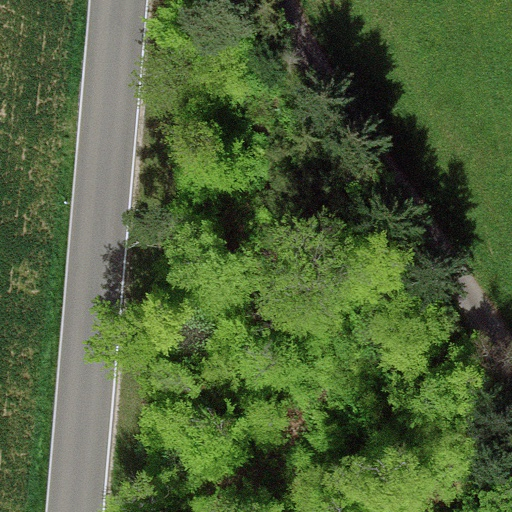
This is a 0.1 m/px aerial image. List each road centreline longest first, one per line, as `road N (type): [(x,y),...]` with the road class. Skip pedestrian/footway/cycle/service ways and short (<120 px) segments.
road 1 (tertiary): [(74,511),(117,0)]
road 2 (unclassified): [(269,0),(295,60),(511,374)]
